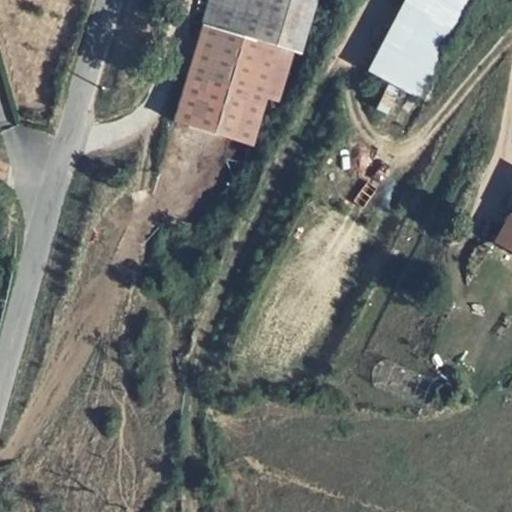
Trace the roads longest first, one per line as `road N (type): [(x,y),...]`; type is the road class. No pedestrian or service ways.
road 1 (track): [(199,511),(194,370),(211,295),(367,0)]
road 2 (tertiary): [(105,0),(0,379)]
road 3 (unknown): [(62,146),(94,146),(116,131),(156,0)]
